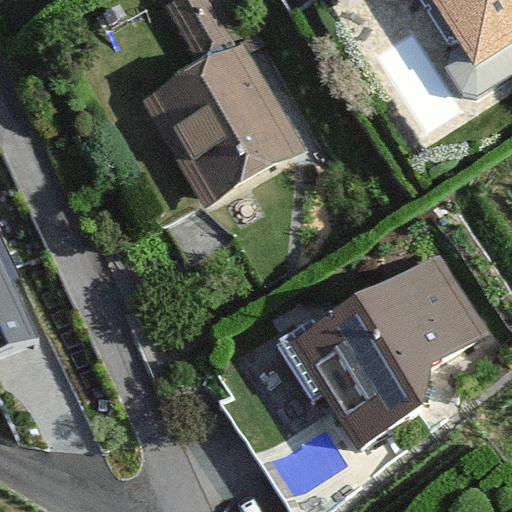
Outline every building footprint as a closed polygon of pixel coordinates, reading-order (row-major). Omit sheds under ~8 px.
[(233,44),(206,0),(194,0),(174,12),(203,61),(233,44)] [(333,0),(344,34),(405,14),(400,0),(333,0)] [(511,0),(435,0),(488,78),(511,61),(511,0)] [(303,157),(244,62),(157,117),(216,211),(303,157)] [(486,342),(437,261),(303,349),(369,452),(421,409),(428,369),(486,342)] [(0,364),(32,350),(0,279),(0,364)]
